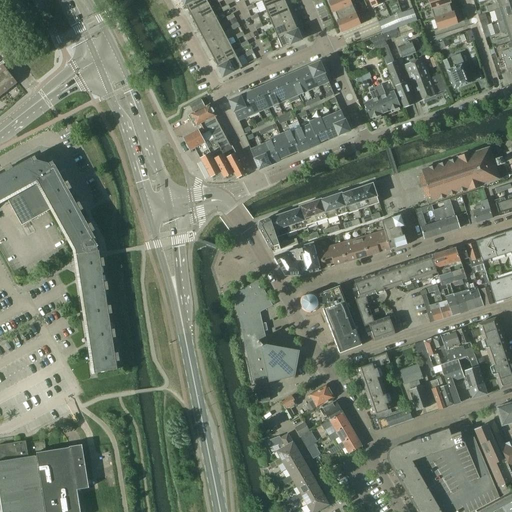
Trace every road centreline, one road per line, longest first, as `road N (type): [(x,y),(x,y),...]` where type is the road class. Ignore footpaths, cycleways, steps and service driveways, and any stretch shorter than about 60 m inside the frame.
road 1 (residential): [(284,293),(511,223)]
road 2 (residential): [(511,304),(329,366)]
road 3 (primary): [(183,332),(220,511)]
road 4 (primary): [(168,198),(115,54)]
road 5 (primary): [(100,68),(146,209)]
road 6 (residential): [(370,441),(511,396)]
road 7 (residential): [(499,97),(368,143)]
road 8 (primary): [(146,209),(183,332)]
